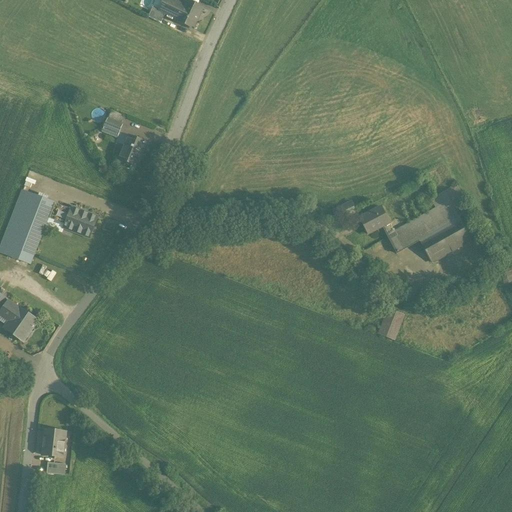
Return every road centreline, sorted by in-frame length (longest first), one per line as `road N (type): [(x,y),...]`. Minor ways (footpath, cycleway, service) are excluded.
road 1 (residential): [(43,371),(144,217),(231,0)]
road 2 (unclassified): [(43,371),(202,511)]
road 3 (unclassified): [(23,511),(43,371)]
